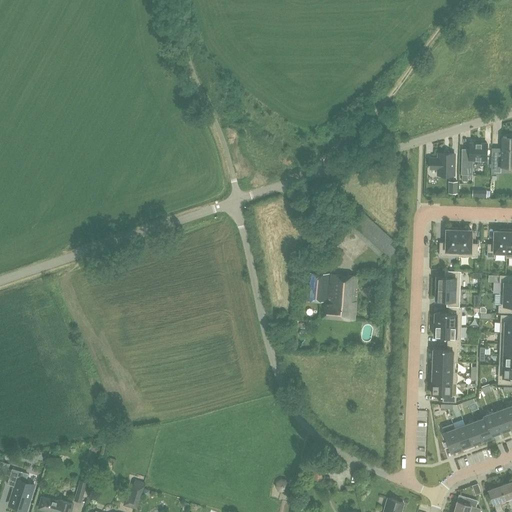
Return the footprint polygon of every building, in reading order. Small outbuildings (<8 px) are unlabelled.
[(502,144),(501,167),(511,166),(511,136),(502,136),(501,136),(501,144),(502,144)] [(461,148),(461,174),(472,174),(472,160),(487,160),(487,143),(469,142),(469,148),(461,148)] [(453,151),(438,151),(438,157),(430,156),(430,166),(439,167),(439,174),(453,174),(453,151)] [(439,255),(458,256),(459,229),(447,229),(446,242),(440,242),(439,255)] [(459,229),(458,256),(477,256),(478,243),(471,243),(472,230),(459,229)] [(495,252),(506,252),(507,229),(499,229),(499,230),(495,230),(494,244),(488,243),(487,256),(495,257),(495,252)] [(436,288),(460,289),(461,271),(448,270),(448,276),(437,276),(436,288)] [(304,300),(327,301),(330,273),(307,271),(304,300)] [(322,316),(355,319),(358,276),(331,273),(329,304),(324,303),(322,316)] [(502,293),(511,293),(511,275),(500,275),(499,294),(502,294),(502,293)] [(459,306),(460,289),(436,288),(436,299),(447,300),(446,306),(449,306),(459,306)] [(511,293),(502,293),(502,294),(501,305),(499,304),(498,312),(511,312),(511,306),(511,305),(511,293)] [(462,307),(459,306),(449,306),(449,312),(435,312),(435,316),(434,316),(433,324),(461,325),(462,307)] [(505,322),(505,332),(505,333),(511,333),(511,314),(501,314),(500,321),(505,322)] [(447,343),(460,343),(461,325),(433,324),(433,332),(434,332),(434,336),(448,337),(447,343)] [(511,333),(505,333),(505,332),(500,332),(500,343),(511,343),(511,333)] [(460,350),(460,343),(447,343),(447,349),(434,348),(433,360),(455,361),(455,362),(457,362),(458,350),(460,350)] [(502,354),(511,354),(511,343),(500,343),(499,355),(502,355),(502,354)] [(502,355),(501,364),(501,365),(511,365),(511,354),(502,354),(502,355)] [(454,372),(455,362),(455,361),(433,360),(433,371),(454,372)] [(511,365),(501,365),(501,364),(499,364),(498,383),(511,384),(511,377),(511,365)] [(433,371),(432,382),(456,383),(457,372),(454,372),(433,371)] [(456,383),(432,382),(432,394),(443,394),(443,401),(456,401),(456,383)] [(505,408),(495,411),(502,431),(511,427),(505,408)] [(502,431),(495,411),(484,415),(485,417),(491,434),(492,434),(502,431)] [(485,417),(475,421),(482,440),(493,436),(492,434),(491,434),(485,417)] [(482,440),(475,421),(465,424),(472,444),(482,440)] [(465,424),(455,428),(462,447),(472,444),(465,424)] [(462,447),(455,428),(444,432),(451,451),(462,447)] [(0,466),(7,472),(8,468),(10,463),(0,460),(0,466)] [(10,504),(27,510),(34,484),(17,479),(20,470),(12,468),(7,484),(15,486),(10,504)] [(279,490),(284,491),(288,489),(289,484),(286,479),(281,478),(277,481),(276,486),(279,490)] [(74,500),(82,502),(86,488),(87,482),(79,479),(78,485),(74,500)] [(511,480),(501,484),(506,498),(511,495),(511,480)] [(123,505),(137,509),(140,497),(144,484),(133,481),(130,493),(127,493),(123,505)] [(494,502),(497,511),(503,509),(500,500),(506,498),(501,484),(489,489),(494,502)] [(458,500),(454,511),(473,511),(475,511),(479,511),(481,507),(476,506),(478,500),(468,497),(460,494),(458,500)] [(70,511),(73,503),(59,499),(58,501),(41,496),(37,507),(54,511),(70,511)] [(400,511),(404,502),(388,497),(383,511),(400,511)]
